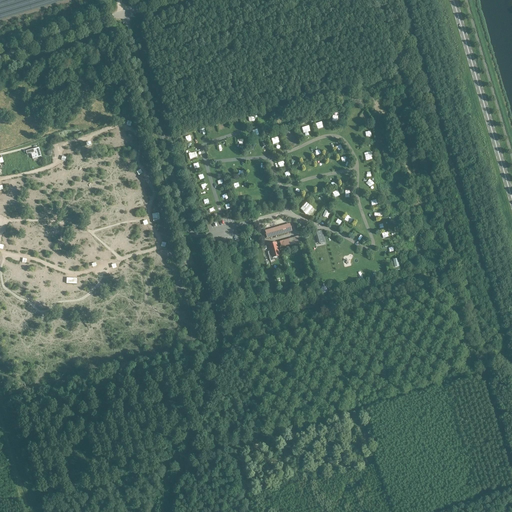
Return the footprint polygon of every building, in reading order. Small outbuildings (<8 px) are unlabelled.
[(335,127),(331,127),(331,131),(338,131),(339,120),(335,120),(335,127)] [(309,217),(315,210),(306,203),(300,210),(309,217)] [(266,233),(267,238),(291,231),(289,224),(271,230),(271,231),(266,233)] [(288,239),(280,242),(282,248),(290,245),(288,239)] [(279,255),(275,243),(269,245),(271,251),(268,252),(270,262),(274,261),(273,257),(279,255)]
